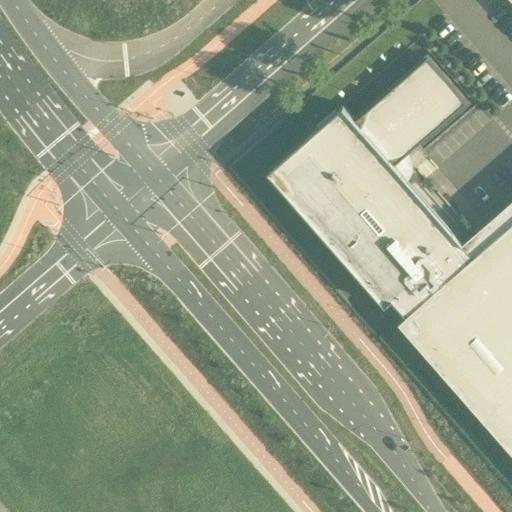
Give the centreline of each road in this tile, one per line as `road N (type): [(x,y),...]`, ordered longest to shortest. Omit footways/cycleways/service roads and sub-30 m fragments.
road 1 (tertiary): [(438,511),(155,175)]
road 2 (tertiary): [(116,209),(372,511)]
road 3 (unclassified): [(359,0),(155,175)]
road 4 (unclassified): [(222,0),(159,50),(125,61),(47,52)]
road 5 (tertiary): [(0,66),(116,209)]
road 6 (tertiary): [(155,175),(47,52)]
road 7 (unclassified): [(0,311),(116,209)]
